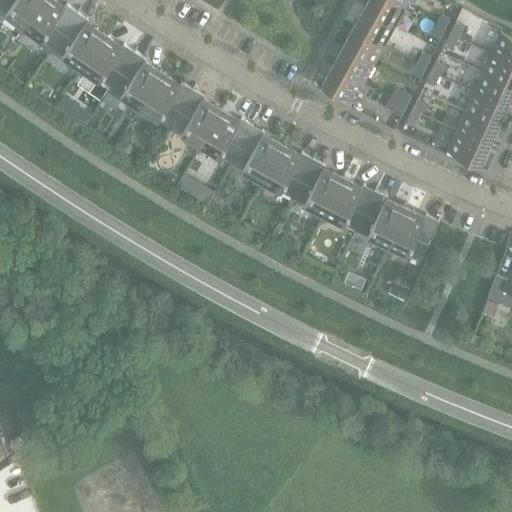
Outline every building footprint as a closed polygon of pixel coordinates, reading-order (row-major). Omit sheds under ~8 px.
[(0,0),(0,8),(18,22),(13,28),(18,32),(41,0),(0,0)] [(42,55),(44,56),(77,10),(66,3),(64,6),(56,0),(41,0),(18,32),(23,35),(28,29),(49,45),(42,55)] [(367,0),(363,7),(394,24),(405,5),(394,0),(367,0)] [(363,7),(353,26),(384,43),(394,24),(363,7)] [(76,63),(71,70),(76,73),(103,34),(86,22),(88,19),(77,10),(44,56),(47,58),(54,48),(76,63)] [(441,13),(436,23),(444,27),(450,17),(441,13)] [(455,21),(449,32),(458,35),(463,25),(455,21)] [(439,38),(444,27),(436,23),(431,34),(439,38)] [(343,45),(373,62),(384,43),(353,26),(343,45)] [(491,50),(511,59),(511,35),(501,30),(491,50)] [(444,42),(453,46),(458,35),(449,32),(444,42)] [(86,70),(110,87),(134,50),(123,42),(121,45),(103,34),(76,73),(81,77),(86,70)] [(343,45),(332,64),(363,81),(373,62),(343,45)] [(135,103),(130,110),(135,113),(161,72),(144,61),(146,58),(134,50),(110,87),(135,103)] [(511,59),(491,50),(483,70),(511,83),(511,59)] [(422,51),(417,62),(425,66),(431,56),(422,51)] [(436,60),(430,70),(440,75),(445,64),(436,60)] [(411,73),(420,77),(425,66),(417,62),(411,73)] [(321,83),(352,101),(363,81),(332,64),(321,83)] [(425,81),(434,85),(440,75),(430,70),(425,81)] [(474,90),(506,104),(511,90),(511,83),(483,70),(474,90)] [(145,109),(169,125),(193,87),(181,80),(179,84),(161,72),(135,113),(140,116),(145,109)] [(195,140),(191,147),(196,150),(220,109),(202,98),(204,95),(193,87),(169,125),(195,140)] [(403,90),(398,100),(406,105),(411,94),(403,90)] [(474,90),(465,109),(497,124),(506,104),(474,90)] [(416,98),(411,109),(419,113),(425,102),(416,98)] [(392,111),(401,115),(406,105),(398,100),(392,111)] [(238,120),(220,109),(196,150),(201,153),(205,146),(230,161),(252,124),(240,117),(238,120)] [(406,119),(414,123),(419,113),(411,109),(406,119)] [(456,129),(488,144),(497,124),(465,109),(456,129)] [(257,186),(261,179),(281,144),(262,134),(264,130),(252,124),(230,161),(256,176),(252,183),(257,186)] [(479,164),(488,144),(456,129),(447,149),(479,164)] [(299,154),(281,144),(261,179),(257,186),(262,189),(266,182),(292,196),(313,157),(301,151),(299,154)] [(315,217),(320,220),(342,177),(324,167),(325,164),(313,157),(292,196),(319,210),(315,217)] [(184,172),(177,184),(207,202),(214,190),(184,172)] [(171,175),(169,179),(175,182),(179,176),(175,174),(171,175)] [(325,222),(329,215),(355,228),(375,189),(363,183),(361,186),(342,177),(320,220),(325,222)] [(379,248),(384,251),(405,207),(386,199),(387,195),(375,189),(355,228),(382,241),(379,248)] [(425,213),(424,216),(405,207),(384,251),(389,254),(393,246),(419,259),(438,219),(425,213)] [(511,270),(509,278),(495,274),(482,310),(494,314),(498,301),(511,306),(511,302),(511,270)] [(395,283),(391,293),(404,300),(409,290),(395,283)]
